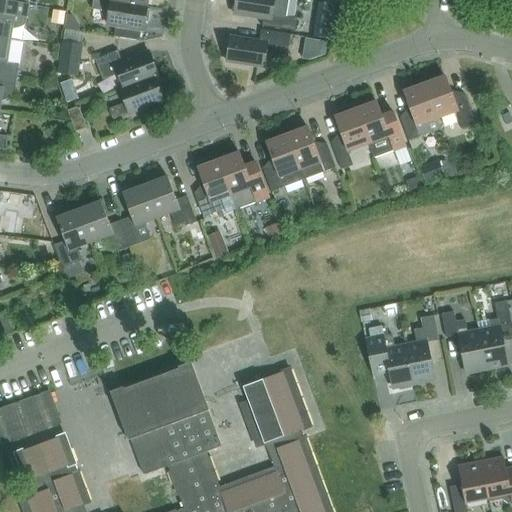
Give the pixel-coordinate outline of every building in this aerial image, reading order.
[(140,41),(142,29),(143,29),(147,7),(111,2),(100,0),(98,0),(97,8),(110,10),(108,23),(116,25),(114,37),(140,41)] [(271,19),(272,18),(286,20),(289,0),(235,0),(234,13),(271,19)] [(28,5),(4,1),(2,13),(0,13),(0,37),(11,39),(12,28),(14,28),(25,25),(28,5)] [(53,9),(51,24),(64,26),(66,11),(53,9)] [(315,26),(313,38),(328,40),(330,28),(315,26)] [(230,37),(226,61),(264,67),(268,44),(289,47),(291,35),(261,30),(259,42),(230,37)] [(11,39),(0,37),(0,74),(17,77),(19,64),(23,41),(11,39)] [(304,52),(303,60),(310,61),(325,55),(327,43),(306,39),(304,52)] [(83,45),(62,42),(58,74),(78,77),(83,45)] [(124,88),(158,75),(149,51),(121,62),(117,51),(95,59),(103,80),(118,74),(124,88)] [(17,77),(0,74),(0,106),(1,101),(3,101),(14,97),(17,77)] [(120,89),(125,103),(109,109),(113,119),(129,113),(129,114),(163,101),(154,77),(158,76),(158,75),(124,88),(120,89)] [(445,76),(424,84),(437,119),(458,111),(464,129),(476,125),(464,93),(453,97),(445,76)] [(61,84),(67,103),(78,99),(72,80),(61,84)] [(400,117),(409,141),(409,142),(441,130),(437,119),(424,84),(403,91),(411,113),(400,117)] [(373,158),(385,154),(406,146),(396,119),(384,123),(376,101),(355,109),(368,144),(368,145),(373,158)] [(76,133),(87,129),(79,106),(67,111),(76,133)] [(368,144),(355,109),(335,117),(343,138),(331,143),(342,170),(353,166),(348,152),(368,145),(368,144)] [(316,148),(308,127),(287,135),(304,180),(336,168),(327,144),(316,148)] [(304,180),(287,135),(266,142),(274,164),(263,168),(272,192),(304,180)] [(269,198),(267,194),(259,170),(247,174),(239,152),(218,160),(231,196),(237,210),(269,198)] [(221,200),(231,196),(218,160),(197,168),(205,189),(194,194),(203,218),(225,210),(221,200)] [(453,160),(441,164),(444,174),(446,179),(458,174),(456,169),(453,160)] [(439,161),(420,168),(425,181),(425,183),(444,175),(444,174),(439,161)] [(168,177),(145,185),(157,218),(170,213),(175,226),(184,223),(185,226),(197,222),(187,196),(176,200),(168,177)] [(418,178),(407,182),(408,187),(410,191),(421,187),(419,183),(418,178)] [(130,247),(141,243),(151,239),(145,223),(157,218),(145,185),(122,193),(131,217),(120,221),(130,247)] [(101,201),(79,210),(91,243),(104,238),(109,251),(118,247),(119,251),(130,247),(120,221),(110,225),(101,201)] [(54,245),(60,261),(62,268),(82,260),(78,248),(91,243),(79,210),(56,218),(65,241),(54,245)] [(278,224),(265,229),(269,238),(270,240),(283,235),(282,234),(278,224)] [(219,232),(207,237),(215,258),(216,259),(228,254),(227,254),(219,232)] [(130,254),(122,257),(126,267),(134,264),(130,254)] [(507,366),(502,341),(511,339),(511,325),(507,301),(495,303),(498,319),(490,320),(491,327),(479,330),(487,370),(507,366)] [(370,310),(360,312),(362,322),(372,320),(370,310)] [(466,374),(487,370),(479,330),(467,332),(465,320),(455,322),(453,312),(441,315),(446,338),(458,336),(466,374)] [(5,313),(0,314),(0,337),(13,333),(5,313)] [(416,342),(405,345),(413,385),(434,381),(426,342),(438,339),(433,316),(420,318),(422,328),(414,330),(416,342)] [(368,329),(370,338),(365,339),(372,378),(390,374),(393,389),(413,385),(405,345),(394,347),(391,335),(383,336),(381,326),(368,329)] [(331,511),(301,430),(310,427),(289,370),(243,387),(249,402),(242,405),(257,446),(266,443),(275,468),(220,489),(209,459),(223,454),(220,446),(221,446),(208,411),(209,411),(191,362),(178,367),(178,368),(124,388),(123,387),(110,392),(128,440),(130,440),(144,476),(168,467),(183,509),(174,511),(84,511),(82,505),(89,502),(78,472),(64,435),(15,453),(31,495),(20,499),(24,511),(331,511)] [(0,410),(0,444),(60,423),(49,393),(0,410)] [(503,457),(480,462),(488,499),(502,496),(503,501),(507,504),(511,503),(511,474),(507,475),(503,457)] [(466,511),(465,503),(488,499),(480,462),(457,466),(461,485),(449,487),(454,511),(466,511)]
